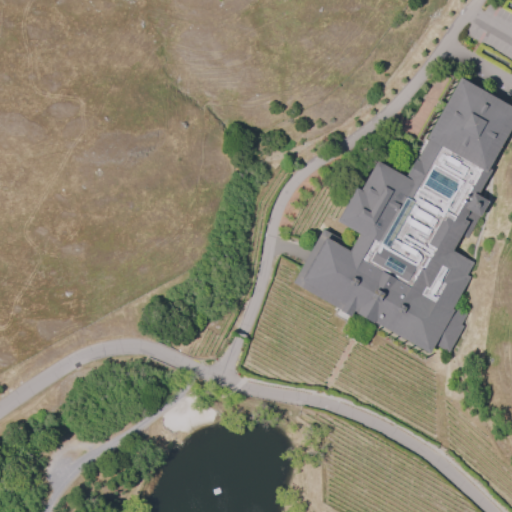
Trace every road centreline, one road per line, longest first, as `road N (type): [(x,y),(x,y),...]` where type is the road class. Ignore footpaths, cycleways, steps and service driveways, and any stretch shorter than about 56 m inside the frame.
road 1 (residential): [(479,0),(389,111),(287,189),(253,304),(219,378)]
road 2 (residential): [(185,363),(367,421),(423,453),(490,511)]
road 3 (residential): [(0,409),(90,354),(153,349)]
